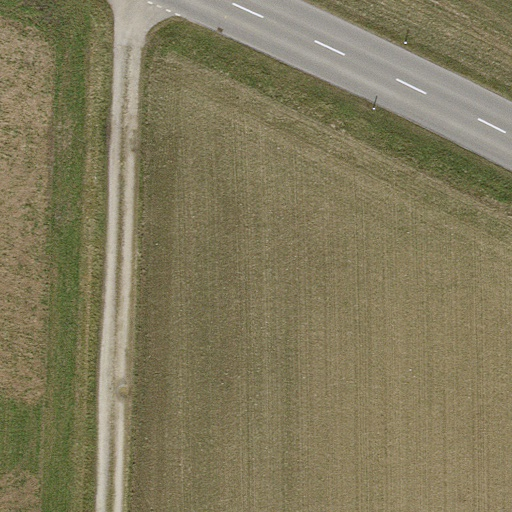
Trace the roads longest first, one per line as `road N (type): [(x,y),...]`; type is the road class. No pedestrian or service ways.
road 1 (track): [(133,0),(109,511)]
road 2 (tertiary): [(511,135),(218,0)]
